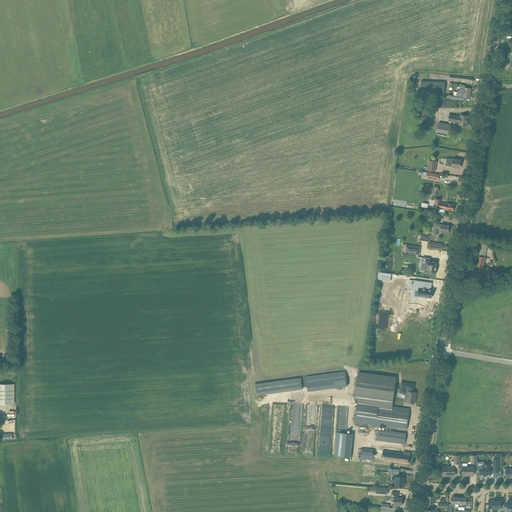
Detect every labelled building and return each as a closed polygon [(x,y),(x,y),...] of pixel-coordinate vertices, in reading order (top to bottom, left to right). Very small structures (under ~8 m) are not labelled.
[(420,94),(444,95),(445,83),(421,82),(420,94)] [(448,95),(447,99),(453,100),(463,101),(463,97),(466,98),(469,98),(471,89),(465,88),(465,86),(461,85),(460,90),(458,90),(458,93),(458,96),(453,96),(449,95),(449,96),(448,95)] [(433,100),(432,107),(448,108),(448,100),(438,100),(433,100)] [(420,117),(420,120),(432,121),(432,118),(433,110),(421,110),(420,117)] [(460,115),(460,117),(449,115),(448,121),(459,123),(458,125),(467,126),(469,116),(460,115)] [(451,125),(438,123),(436,133),(449,136),(449,135),(450,131),(451,126),(451,125)] [(461,160),(446,158),(445,165),(460,168),(461,160)] [(435,172),(437,162),(428,160),(427,170),(435,172)] [(424,172),(423,177),(426,177),(426,178),(438,181),(439,175),(427,173),(424,172)] [(446,204),(440,203),(441,200),(435,199),(434,207),(439,208),(438,212),(444,213),(445,209),(453,211),(454,204),(446,203),(446,204)] [(448,233),(449,226),(441,224),(441,225),(438,224),(434,223),(432,233),(437,234),(438,228),(441,229),(440,232),(448,233)] [(485,256),(487,244),(479,242),(477,255),(485,256)] [(406,245),(405,253),(419,255),(420,247),(406,245)] [(485,267),(483,267),(485,257),(478,256),(476,266),(477,266),(477,270),(474,269),(473,276),(481,278),(482,271),(484,271),(485,267)] [(429,261),(426,260),(425,264),(422,264),(421,269),(424,270),(424,273),(434,275),(435,275),(435,274),(435,270),(436,270),(436,269),(435,269),(436,268),(436,267),(436,262),(437,262),(433,262),(433,260),(429,260),(429,261)] [(414,280),(413,289),(415,289),(419,289),(418,298),(427,299),(427,297),(431,298),(432,289),(431,289),(426,289),(427,282),(414,280)] [(307,390),(347,386),(345,372),(305,375),(307,390)] [(410,409),(392,407),(396,378),(358,373),(354,399),(358,400),(355,422),(407,429),(410,409)] [(255,383),(257,395),(302,389),(301,378),(255,383)] [(402,382),(400,393),(405,393),(406,394),(408,394),(407,402),(410,403),(414,404),(415,398),(416,393),(413,392),(413,390),(413,389),(414,384),(402,382)] [(0,404),(14,404),(14,384),(0,383),(0,404)] [(405,444),(406,433),(379,430),(378,440),(405,444)] [(336,432),(334,456),(349,458),(351,458),(352,453),(350,452),(352,434),(336,432)] [(361,448),(360,459),(372,459),(373,449),(361,448)] [(382,460),(409,464),(410,452),(404,451),(404,454),(383,451),(382,460)] [(493,469),(493,473),(498,473),(498,459),(493,459),(493,464),(490,464),(484,464),(484,466),(478,466),(478,473),(480,473),(480,476),(484,476),(487,476),(491,476),(491,469),(493,469)] [(467,463),(462,463),(462,470),(462,475),(470,475),(469,476),(473,476),(473,471),(473,466),(467,466),(467,463)] [(455,476),(455,466),(443,466),(443,473),(442,473),(442,474),(443,474),(443,476),(448,476),(448,475),(454,475),(454,476),(455,476)] [(396,486),(403,486),(404,477),(396,476),(396,477),(393,477),(392,481),(396,481),(396,486)] [(392,492),(391,501),(394,501),(393,504),(396,505),(401,505),(402,498),(398,497),(398,493),(396,493),(392,492)] [(448,511),(452,511),(452,507),(455,507),(455,504),(459,504),(459,497),(452,497),(451,503),(452,503),(452,504),(449,504),(448,511)] [(489,499),(489,508),(493,508),(493,511),(497,511),(500,511),(499,511),(500,511),(501,508),(501,506),(501,504),(501,501),(496,501),(494,501),(494,500),(489,499)]
